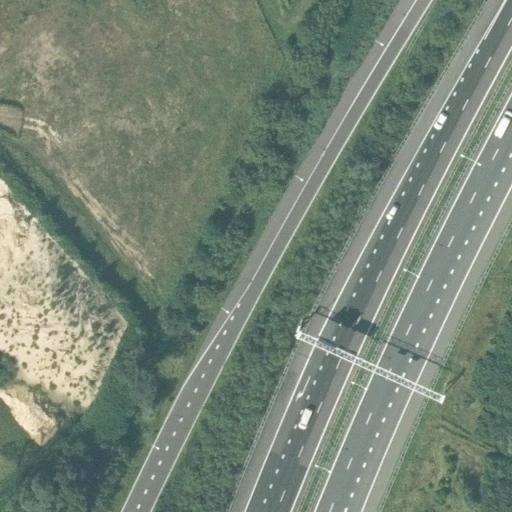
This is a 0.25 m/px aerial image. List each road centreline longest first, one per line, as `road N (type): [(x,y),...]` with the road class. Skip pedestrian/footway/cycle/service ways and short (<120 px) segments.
road 1 (motorway): [(424,0),(248,302),(141,511)]
road 2 (motorway): [(511,24),(412,207),(277,511)]
road 3 (motorway): [(329,511),(511,123)]
